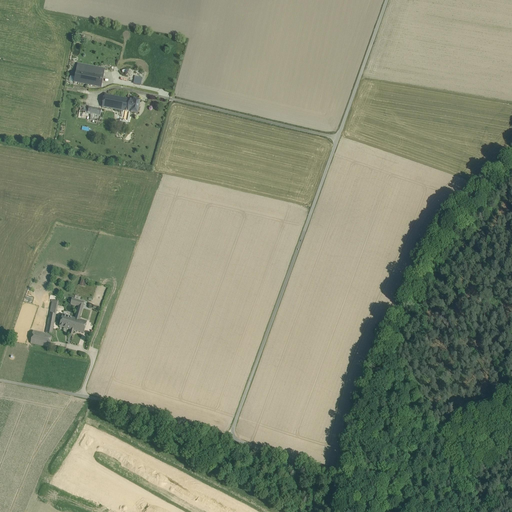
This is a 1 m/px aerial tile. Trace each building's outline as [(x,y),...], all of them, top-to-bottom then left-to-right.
[(105,69),(77,64),(77,67),(104,73),(105,69)] [(104,73),(77,67),(74,83),(101,88),(104,73)] [(128,99),(105,95),(102,107),(123,111),(121,121),(128,122),(129,113),(125,112),(128,99)] [(133,100),(131,113),(138,114),(140,101),(133,100)] [(102,110),(79,105),(76,118),(99,122),(102,110)] [(71,304),(79,306),(75,318),(75,319),(77,319),(79,320),(84,303),(72,299),(71,304)] [(52,300),(50,314),(56,315),(58,302),(52,300)] [(56,315),(50,314),(46,333),(52,334),(56,315)] [(75,318),(63,315),(59,327),(71,330),(74,331),(77,319),(75,319),(75,318)] [(79,320),(77,319),(74,331),(84,333),(87,322),(79,320)] [(52,335),(33,331),(31,343),(49,347),(52,335)]
